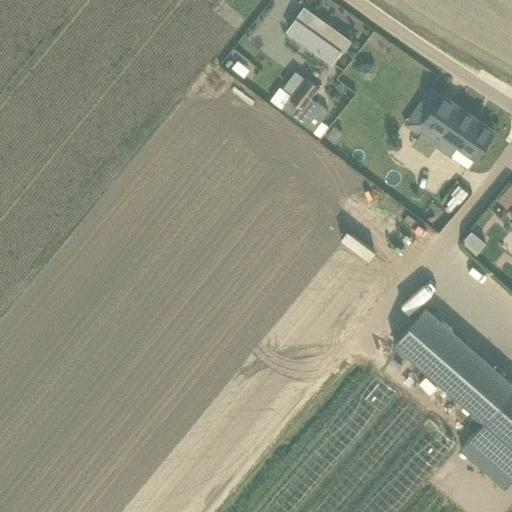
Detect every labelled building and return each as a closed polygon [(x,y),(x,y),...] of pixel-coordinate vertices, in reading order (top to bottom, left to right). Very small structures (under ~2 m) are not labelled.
[(335,60),(351,33),(300,4),(284,31),(335,60)] [(305,74),(289,96),(303,108),(320,86),(305,74)] [(494,130),(431,86),(417,106),(410,116),(405,123),(468,167),(494,130)] [(326,134),(334,141),(342,132),(333,125),(326,134)] [(496,199),(507,207),(511,199),(511,182),(510,181),(496,199)] [(464,244),(475,254),(485,243),(474,233),(464,244)] [(394,343),(486,422),(508,441),(511,444),(511,379),(427,305),(394,343)] [(485,470),(508,441),(486,422),(462,450),(485,470)] [(507,489),(511,483),(511,444),(508,441),(485,470),(507,489)]
